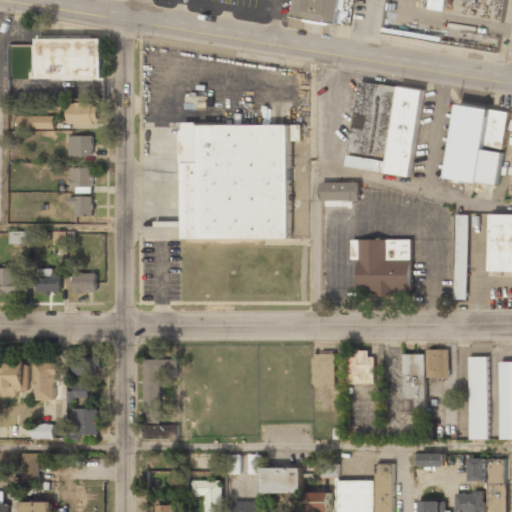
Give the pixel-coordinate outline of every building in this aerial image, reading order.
[(294,0),(292,18),(337,24),(340,0),(294,0)] [(105,79),(105,37),(41,37),(41,79),(105,79)] [(351,151),(387,156),(386,161),(349,156),(347,168),(413,176),(424,90),(359,81),(351,151)] [(67,103),(67,124),(99,124),(99,103),(67,103)] [(509,111),(457,105),(447,178),(499,185),(509,111)] [(55,116),(19,115),(19,128),(55,129),(55,116)] [(182,238),(290,238),(291,125),(183,124),(182,238)] [(93,136),(69,136),(69,156),(93,156),(93,136)] [(94,168),(70,168),(70,188),(94,188),(94,168)] [(322,200),(360,200),(360,183),(322,183),(322,200)] [(92,197),(72,197),(72,217),(92,217),(92,197)] [(511,214),(492,214),(490,272),(511,272),(511,214)] [(468,215),(454,215),(454,299),(468,299),(468,215)] [(28,232),(12,233),(12,243),(28,242),(28,232)] [(56,243),(64,243),(63,232),(56,233),(56,243)] [(360,259),(360,295),(413,296),(413,240),(353,240),(352,259),(360,259)] [(0,269),(0,294),(21,294),(21,269),(0,269)] [(61,293),(61,269),(39,269),(39,293),(61,293)] [(97,293),(97,272),(74,272),(74,293),(97,293)] [(350,383),(374,383),(374,350),(350,350),(350,383)] [(428,413),(427,379),(450,378),(449,351),(403,351),(404,413),(428,413)] [(313,387),(336,387),(336,352),(313,352),(313,387)] [(469,357),(469,440),(489,440),(489,357),(469,357)] [(100,376),(100,358),(75,358),(75,376),(100,376)] [(144,421),(160,421),(161,377),(178,377),(178,360),(145,359),(144,421)] [(501,439),(511,439),(511,361),(501,361),(501,439)] [(56,400),(56,363),(35,363),(35,400),(56,400)] [(0,364),(0,395),(28,395),(28,364),(0,364)] [(89,383),(73,385),(75,400),(90,398),(89,383)] [(74,409),(74,436),(99,436),(99,409),(74,409)] [(54,424),(33,424),(34,439),(55,438),(54,424)] [(146,438),(177,438),(177,426),(146,426),(146,438)] [(39,482),(40,453),(23,453),(23,482),(39,482)] [(241,454),(228,455),(229,474),(242,474),(241,454)] [(250,474),(262,473),(261,454),(250,455),(250,474)] [(421,466),(444,466),(444,454),(421,454),(421,466)] [(489,481),(489,511),(507,511),(507,459),(469,459),(470,481),(489,481)] [(396,511),(396,464),(376,464),(376,481),(339,480),(339,511),(396,511)] [(321,477),(338,477),(338,465),(321,465),(321,477)] [(303,468),(264,468),(264,494),(303,494),(303,468)] [(223,511),(223,481),(194,481),(194,496),(207,496),(207,511),(223,511)] [(0,491),(0,511),(9,511),(10,503),(4,503),(4,492),(0,491)] [(306,493),(306,511),(332,511),(332,493),(306,493)] [(484,511),(484,494),(456,494),(456,511),(484,511)] [(23,502),(23,511),(53,511),(53,502),(23,502)] [(234,502),(234,511),(258,511),(258,502),(234,502)] [(420,502),(420,511),(443,511),(443,502),(420,502)]
